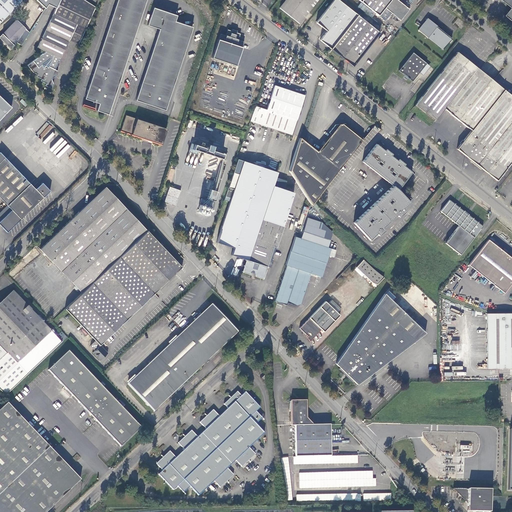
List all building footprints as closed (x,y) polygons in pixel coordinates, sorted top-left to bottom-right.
[(0,0),(0,22),(8,14),(11,11),(22,0),(0,0)] [(96,7),(85,0),(38,0),(46,8),(49,4),(57,8),(54,13),(55,13),(38,47),(46,51),(43,53),(42,53),(27,64),(33,71),(37,74),(36,76),(41,78),(40,80),(46,83),(45,85),(51,88),(54,84),(51,79),(52,78),(53,77),(55,77),(58,70),(55,69),(69,39),(78,43),(96,7)] [(108,114),(145,0),(116,0),(84,99),(99,103),(96,111),(108,114)] [(316,0),(284,0),(278,8),(298,23),(316,0)] [(320,40),(331,48),(357,15),(337,0),(334,0),(317,22),(327,31),(320,40)] [(361,0),(361,1),(377,14),(383,7),(390,12),(399,20),(408,9),(397,0),(361,0)] [(511,0),(501,0),(510,7),(504,15),(511,21),(511,0)] [(384,20),(390,12),(383,7),(377,14),(384,20)] [(135,100),(165,110),(192,27),(175,21),(177,16),(153,8),(147,25),(159,29),(135,100)] [(379,32),(357,15),(331,48),(345,60),(352,65),(368,46),(379,32)] [(16,41),(25,27),(18,20),(16,19),(0,35),(0,37),(11,48),(16,41)] [(422,26),(418,31),(427,38),(428,38),(443,49),(450,40),(437,29),(436,28),(437,27),(428,19),(422,26)] [(30,32),(25,27),(16,41),(21,45),(30,32)] [(237,29),(232,27),(231,29),(228,28),(226,34),(220,32),(212,56),(236,64),(239,56),(244,40),(238,38),(240,32),(237,31),(237,29)] [(456,148),(476,164),(511,118),(511,95),(479,70),(456,51),(414,105),(423,112),(425,111),(435,119),(444,108),(471,129),(456,148)] [(412,81),(426,63),(412,52),(398,70),(405,75),(412,81)] [(305,95),(275,86),(267,109),(255,105),(250,121),(291,134),(305,95)] [(0,117),(12,107),(9,104),(0,95),(0,117)] [(119,130),(147,139),(154,140),(160,143),(165,128),(137,119),(135,118),(124,115),(119,130)] [(511,158),(511,118),(476,164),(495,180),(511,158)] [(317,151),(300,138),(288,171),(311,204),(315,198),(364,138),(346,123),(335,124),(328,133),(330,135),(321,145),(317,151)] [(197,151),(225,160),(227,154),(223,153),(222,153),(213,150),(214,146),(204,143),(203,147),(191,143),(188,152),(196,154),(197,151)] [(391,156),(392,154),(385,149),(383,150),(376,144),(362,161),(392,185),(352,222),(368,238),(375,233),(378,235),(384,229),(382,227),(395,214),(397,216),(403,210),(401,208),(408,201),(397,189),(411,172),(403,165),(404,164),(398,159),(396,161),(391,156)] [(0,153),(0,199),(6,206),(0,212),(0,225),(7,233),(50,192),(42,183),(35,190),(0,153)] [(277,242),(292,194),(273,187),(278,173),(243,162),(239,174),(231,198),(230,201),(216,242),(232,248),(230,256),(244,261),(240,273),(256,278),(261,280),(265,268),(267,260),(265,260),(270,246),(272,246),(275,248),(277,242)] [(231,198),(239,174),(233,172),(225,196),(231,198)] [(285,187),(287,182),(278,179),(276,184),(285,187)] [(92,283),(147,231),(105,187),(40,249),(81,293),(92,283)] [(176,205),(181,191),(174,188),(170,187),(165,202),(176,205)] [(200,203),(212,207),(214,201),(206,198),(206,200),(201,198),(200,203)] [(482,225),(449,199),(439,210),(458,225),(444,242),(459,253),(473,236),(482,225)] [(321,276),(328,256),(332,257),(335,249),(327,246),(329,239),(327,239),(328,235),(324,230),(318,227),(320,221),(307,217),(300,238),(295,236),(289,251),(290,251),(285,265),(286,265),(274,301),(286,304),(287,302),(296,305),(300,303),(310,273),(321,276)] [(182,267),(147,231),(92,283),(127,320),(182,267)] [(511,257),(488,239),(468,264),(504,291),(511,280),(511,257)] [(377,284),(383,277),(373,269),(363,259),(356,267),(372,282),(377,284)] [(81,293),(65,309),(83,327),(96,341),(100,345),(127,320),(92,283),(81,293)] [(61,343),(51,332),(13,291),(0,303),(0,390),(6,396),(28,374),(61,343)] [(336,362),(340,366),(353,379),(357,383),(424,332),(383,293),(336,362)] [(303,334),(304,333),(308,336),(307,337),(310,341),(321,329),(324,332),(339,315),(325,301),(299,328),(304,333),(303,334)] [(128,384),(154,412),(237,332),(211,305),(128,384)] [(511,312),(485,312),(487,368),(503,367),(511,367),(511,312)] [(96,341),(90,346),(94,351),(100,345),(96,341)] [(108,353),(100,345),(94,351),(93,353),(100,361),(108,353)] [(68,352),(48,371),(120,448),(140,428),(68,352)] [(353,379),(340,366),(337,367),(352,382),(353,379)] [(190,486),(198,495),(214,480),(220,487),(234,474),(227,467),(236,459),(242,466),(255,453),(249,446),(264,432),(256,423),(262,417),(256,410),(260,407),(245,391),(241,394),(237,391),(223,403),(227,407),(219,415),(213,409),(200,422),(205,428),(197,436),(191,429),(178,442),(184,448),(175,456),(169,450),(156,463),(162,469),(158,474),(173,489),(177,485),(183,492),(190,486)] [(290,401),(291,426),(294,426),(296,457),(331,456),(330,425),(313,426),(307,419),(306,401),(290,401)] [(47,511),(80,481),(7,404),(0,410),(0,511),(47,511)] [(299,487),(376,487),(376,478),(373,478),(373,471),(299,471),(299,487)] [(488,489),(453,489),(468,504),(467,511),(475,511),(488,511),(490,491),(488,489)] [(381,491),(381,493),(363,493),(363,500),(381,500),(381,502),(391,502),(391,491),(381,491)]
